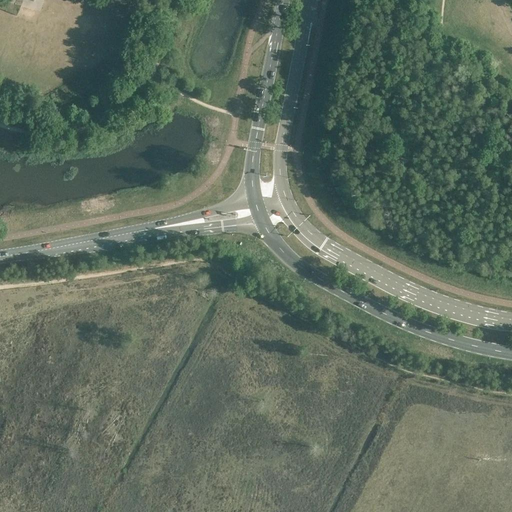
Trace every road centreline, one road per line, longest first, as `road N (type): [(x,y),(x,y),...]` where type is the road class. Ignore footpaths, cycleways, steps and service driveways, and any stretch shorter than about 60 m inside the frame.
road 1 (secondary): [(261,222),(291,260),(359,302),(415,329),(511,353)]
road 2 (secondary): [(511,320),(421,296),(384,277),(325,244),(288,202)]
road 3 (secondary): [(288,202),(280,148),(310,0)]
road 4 (secondary): [(283,0),(255,145),(255,198)]
road 5 (secondary): [(0,256),(180,224)]
